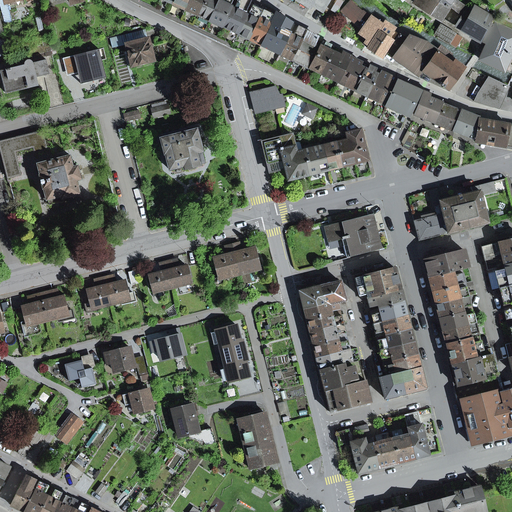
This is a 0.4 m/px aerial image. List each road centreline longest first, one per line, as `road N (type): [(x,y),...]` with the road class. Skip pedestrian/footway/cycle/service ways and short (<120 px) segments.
road 1 (residential): [(266,0),(353,53),(484,114),(511,119)]
road 2 (residential): [(14,365),(245,304)]
road 3 (residential): [(226,69),(262,71),(367,119),(389,188)]
road 4 (residential): [(245,304),(291,483),(306,497)]
road 5 (tertiary): [(226,69),(266,215)]
road 6 (residential): [(103,101),(141,247)]
road 7 (residential): [(406,255),(442,396)]
road 8 (tertiary): [(288,293),(322,426)]
road 9 (residential): [(266,215),(141,247)]
road 10 (residential): [(103,101),(226,69)]
road 11 (residential): [(389,188),(266,215)]
road 12 (residential): [(141,247),(19,278)]
road 13 (residential): [(460,465),(338,495)]
road 14 (residential): [(511,160),(389,188)]
road 15 (tertiary): [(123,0),(188,34),(226,69)]
road 16 (residential): [(286,285),(406,255)]
road 17 (residential): [(442,396),(322,426)]
